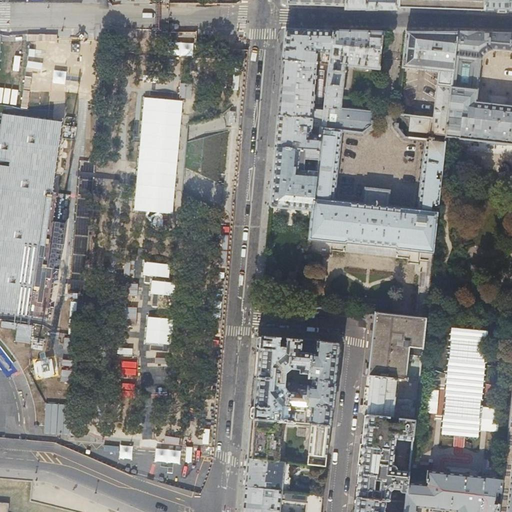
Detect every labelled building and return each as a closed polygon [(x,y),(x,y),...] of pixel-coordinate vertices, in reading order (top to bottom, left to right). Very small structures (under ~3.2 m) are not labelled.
[(345,0),(345,6),(345,10),(371,10),(396,10),(397,8),(397,0),(345,0)] [(397,0),(397,8),(400,8),(462,10),(484,11),(484,0),(397,0)] [(511,0),(484,0),(484,11),(505,11),(511,11),(511,0)] [(283,45),(282,60),(329,64),(333,31),(318,31),(285,30),(283,45)] [(360,32),(333,31),(329,64),(322,119),(322,127),(363,131),(365,128),(365,127),(365,126),(366,125),(367,124),(368,124),(369,125),(372,123),(374,110),(340,107),(345,64),(379,68),(380,59),(383,33),(360,32)] [(398,113),(397,117),(398,117),(400,117),(402,119),(403,120),(404,121),(405,123),(406,125),(406,128),(406,129),(445,134),(457,32),(432,31),(406,31),(406,34),(403,61),(403,66),(439,70),(433,116),(398,113)] [(506,143),(511,143),(511,33),(506,33),(457,32),(445,134),(445,136),(458,138),(471,140),(472,139),(480,140),(480,142),(506,145),(506,143)] [(329,64),(282,60),(280,85),(277,116),(312,118),(322,119),(329,64)] [(312,118),(277,116),(276,129),(274,148),(319,150),(321,135),(310,134),(312,118)] [(421,264),(415,316),(425,318),(427,298),(428,289),(445,136),(445,134),(406,129),(406,128),(406,125),(405,123),(404,121),(403,120),(402,119),(400,117),(398,117),(397,117),(396,124),(395,124),(396,125),(402,135),(402,137),(424,140),(417,207),(386,204),(387,201),(386,201),(386,199),(366,197),(366,199),(365,198),(365,202),(333,198),(341,131),(363,133),(363,131),(322,127),(321,135),(319,150),(318,157),(317,165),(315,176),(311,208),(310,222),(308,239),(307,239),(306,252),(330,254),(331,250),(344,252),(344,247),(396,253),(395,257),(407,259),(407,262),(421,264)] [(269,206),(305,208),(311,208),(315,176),(317,165),(313,165),(313,168),(303,167),(303,164),(298,164),(299,156),(318,157),(319,150),(274,148),(273,159),(271,189),(271,190),(269,206)] [(419,381),(425,318),(415,316),(375,313),(375,314),(374,323),(372,344),(368,375),(419,381)] [(312,342),(312,340),(258,335),(258,338),(256,367),(255,377),(284,380),(285,373),(291,369),(300,369),(299,373),(304,374),(304,378),(308,378),(311,354),(312,342)] [(339,343),(312,340),(312,342),(317,342),(316,354),(311,354),(308,378),(315,379),(314,386),(308,386),(306,408),(311,409),(310,424),(312,424),(330,426),(334,385),(339,343)] [(419,381),(368,375),(366,395),(364,414),(385,417),(399,418),(415,420),(419,381)] [(284,380),(255,377),(253,398),(252,408),(251,418),(272,420),(273,412),(280,413),(279,421),(282,421),(304,423),(306,408),(308,386),(303,385),(303,390),(298,389),(297,393),(288,392),(283,387),(284,380)] [(511,511),(511,396),(503,478),(499,511),(501,511),(511,511)] [(385,422),(385,417),(364,414),(360,451),(355,496),(386,499),(389,500),(391,490),(394,487),(401,488),(402,490),(404,491),(407,491),(408,483),(409,471),(397,470),(397,469),(397,468),(397,467),(397,466),(396,466),(394,464),(393,464),(396,438),(412,440),(415,420),(399,418),(398,423),(385,422)] [(272,420),(251,418),(249,440),(248,458),(278,461),(282,421),(279,421),(272,420)] [(330,426),(312,424),(307,464),(324,466),(325,466),(327,446),(330,426)] [(278,461),(248,458),(246,473),(245,487),(286,491),(286,489),(289,488),(290,478),(288,475),(289,462),(278,461)] [(427,484),(408,483),(407,491),(404,511),(416,511),(417,507),(457,510),(457,511),(498,511),(499,511),(503,478),(429,470),(427,484)] [(320,511),(322,495),(321,495),(286,491),(245,487),(243,506),(242,511),(320,511)] [(384,511),(386,499),(355,496),(352,511),(384,511)]
